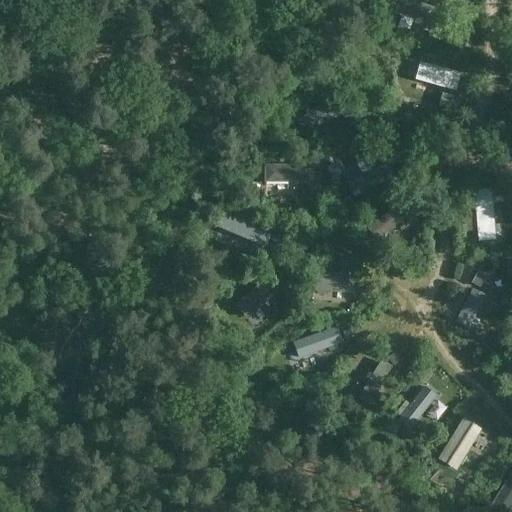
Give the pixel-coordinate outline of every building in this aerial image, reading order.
[(393,0),(389,12),(415,21),(414,24),(422,27),(423,24),(430,27),(436,9),(412,0),(393,0)] [(438,35),(431,32),(428,41),(435,44),(438,35)] [(411,77),(433,85),(432,89),(438,91),(440,88),(448,91),(454,77),(416,63),(411,77)] [(457,81),(454,88),(461,91),(464,83),(457,81)] [(332,97),(296,120),(307,136),(343,113),(332,97)] [(386,162),(362,175),(360,172),(353,176),(355,179),(347,183),(355,196),(393,176),(386,162)] [(309,165),(264,165),(264,183),(309,183),(309,165)] [(351,198),(346,188),(339,191),(344,202),(351,198)] [(488,194),(471,195),(475,237),(491,236),(488,194)] [(404,203),(366,229),(375,241),(413,216),(404,203)] [(472,220),(463,220),(465,235),(474,234),(472,220)] [(275,232),(271,241),(284,246),(288,237),(275,232)] [(277,269),(270,275),(278,285),(285,279),(277,269)] [(311,292),(318,292),(317,295),(327,296),(327,293),(353,295),(355,276),(312,273),(311,292)] [(478,274),(473,286),(481,290),(487,278),(478,274)] [(247,319),(279,292),(267,278),(235,305),(247,319)] [(489,303),(481,294),(455,318),(463,327),(489,303)] [(349,326),(342,329),(346,340),(353,337),(349,326)] [(332,329),(290,338),(295,357),(337,348),(332,329)] [(394,354),(388,359),(395,367),(401,362),(394,354)] [(381,360),(357,399),(369,406),(393,367),(381,360)] [(445,388),(432,382),(414,420),(427,426),(445,388)] [(482,420),(476,435),(471,433),(467,442),(472,444),(466,458),(478,463),(494,425),(493,425),(482,420)] [(387,428),(381,434),(388,441),(394,435),(387,428)] [(432,470),(427,480),(438,487),(443,477),(432,470)]
